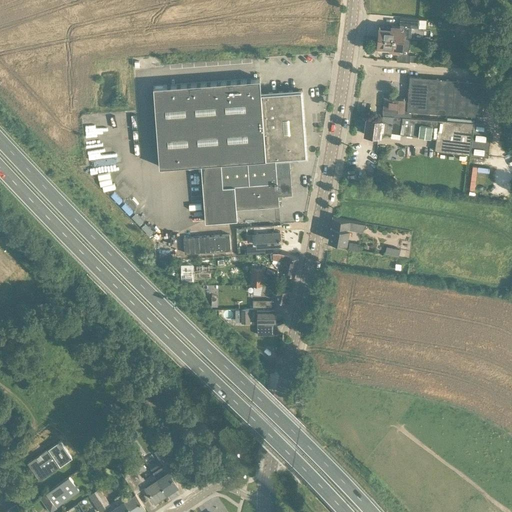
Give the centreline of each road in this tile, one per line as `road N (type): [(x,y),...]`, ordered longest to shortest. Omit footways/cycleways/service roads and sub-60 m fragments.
road 1 (trunk): [(369,511),(0,142)]
road 2 (residential): [(264,498),(353,0)]
road 3 (trunk): [(0,168),(344,511)]
